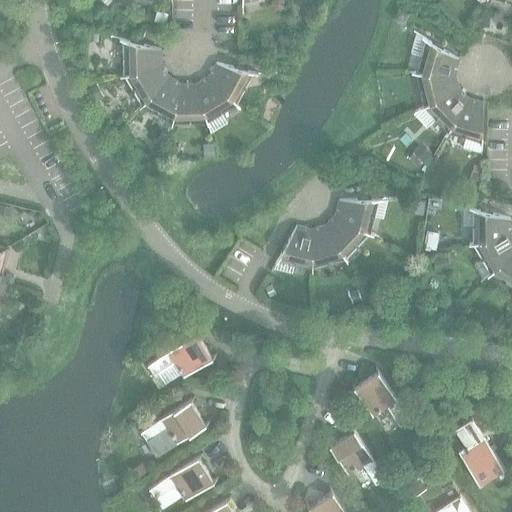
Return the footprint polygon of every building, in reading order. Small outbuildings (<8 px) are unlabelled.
[(415,72),(454,72),(458,58),(425,38),(415,72)] [(123,74),(161,63),(161,48),(122,39),(123,74)] [(208,75),(236,102),(253,71),(215,62),(208,75)] [(141,104),(168,76),(161,63),(123,74),(141,104)] [(458,86),(454,72),(415,72),(424,105),(458,86)] [(206,120),(236,102),(208,75),(195,82),(206,120)] [(171,121),(181,83),(168,76),(141,104),(171,121)] [(171,121),(206,120),(195,82),(181,83),(171,121)] [(448,130),(468,97),(458,86),(424,105),(448,130)] [(468,97),(448,130),(481,140),(482,101),(468,97)] [(335,213),(369,232),(377,198),(338,199),(335,213)] [(472,243),(510,232),(510,217),(472,207),(472,243)] [(345,257),(369,232),(335,213),(324,224),(345,257)] [(311,267),(311,228),(296,224),(277,259),(311,267)] [(311,267),(345,257),(324,224),(311,228),(311,267)] [(490,272),(511,249),(511,235),(510,232),(472,243),(490,272)] [(0,249),(0,282),(11,285),(13,275),(1,272),(6,256),(1,249),(0,249)] [(511,285),(511,249),(490,272),(511,285)] [(0,292),(8,294),(11,285),(0,282),(0,292)] [(195,332),(147,363),(153,374),(157,371),(166,384),(182,373),(183,375),(211,357),(195,332)] [(399,425),(409,419),(378,370),(353,386),(371,415),(386,405),(399,425)] [(189,398),(140,430),(156,455),(205,423),(189,398)] [(503,405),(488,405),(487,418),(502,419),(503,405)] [(458,451),(478,483),(503,467),(472,418),(462,424),(472,441),(458,451)] [(375,483),(385,477),(354,428),(329,444),(347,473),(362,463),(375,483)] [(175,484),(185,499),(213,480),(197,455),(148,487),(155,497),(175,484)] [(149,471),(143,461),(130,468),(136,479),(149,471)] [(413,496),(425,488),(418,477),(406,485),(413,496)] [(346,511),(332,491),(308,507),(310,511),(346,511)] [(435,510),(435,511),(470,511),(459,494),(435,510)] [(234,511),(225,499),(204,511),(234,511)]
